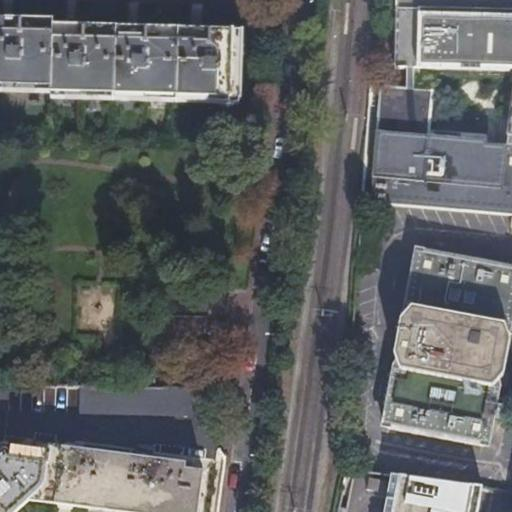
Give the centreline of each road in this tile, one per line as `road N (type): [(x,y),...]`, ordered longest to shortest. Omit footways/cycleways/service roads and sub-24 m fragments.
road 1 (residential): [(305,0),(231,511)]
road 2 (unknown): [(245,424),(0,415)]
